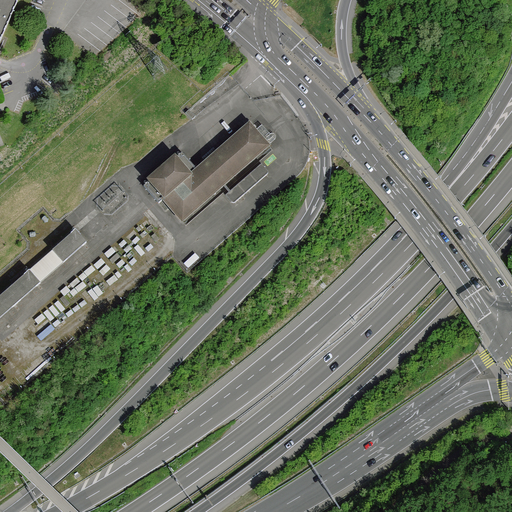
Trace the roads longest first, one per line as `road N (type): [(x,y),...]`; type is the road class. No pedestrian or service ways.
road 1 (motorway): [(296,77),(325,155),(321,193),(306,222),(106,431),(12,511)]
road 2 (motorway): [(134,511),(332,361),(511,173)]
road 3 (motorway): [(198,511),(400,346),(511,226)]
road 4 (motorway): [(378,278),(244,394),(61,511)]
road 5 (primary): [(296,77),(409,202),(473,290)]
road 6 (motorway): [(511,82),(378,278)]
road 7 (primary): [(511,306),(372,120)]
road 8 (motorway): [(272,511),(444,399)]
road 9 (motorway): [(511,126),(378,278)]
road 10 (primary): [(372,120),(266,14)]
road 11 (motorway): [(372,120),(343,54),(346,0)]
